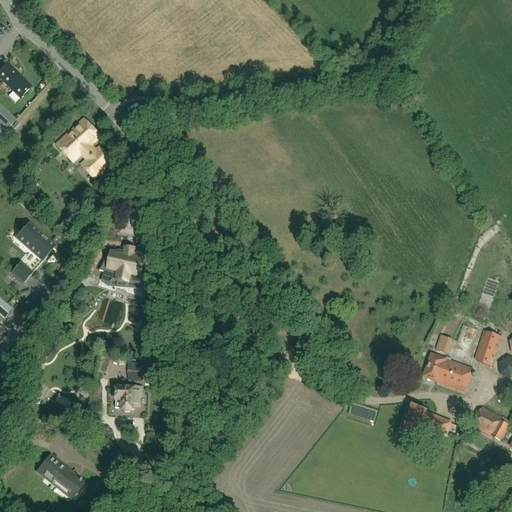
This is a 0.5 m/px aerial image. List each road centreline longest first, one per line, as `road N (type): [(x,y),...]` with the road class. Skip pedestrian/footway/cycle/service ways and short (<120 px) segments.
road 1 (tertiary): [(163,511),(165,495),(263,370),(267,354),(150,161)]
road 2 (unclassified): [(0,423),(40,311),(91,227),(150,161)]
road 3 (tertiary): [(150,161),(6,0)]
